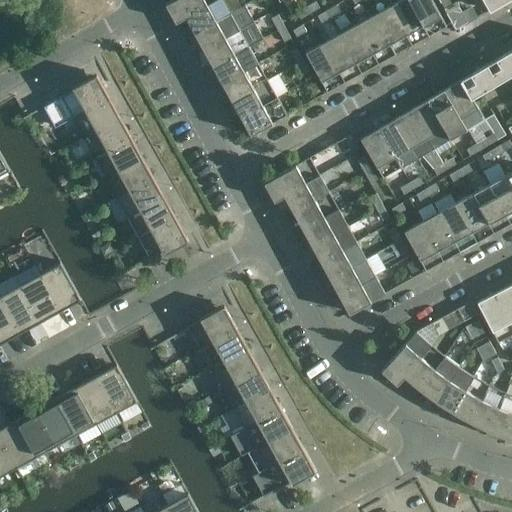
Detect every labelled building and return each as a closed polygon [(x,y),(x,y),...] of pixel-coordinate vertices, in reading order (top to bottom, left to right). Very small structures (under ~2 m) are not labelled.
[(178,19),(212,0),(171,0),(165,4),(176,22),(179,20),(178,19)] [(194,33),(230,13),(223,0),(212,0),(178,19),(179,20),(185,17),(194,33)] [(429,36),(408,0),(400,0),(390,6),(412,45),(429,36)] [(446,26),(431,0),(408,0),(429,36),(446,26)] [(508,0),(482,0),(489,11),(508,0)] [(319,8),(316,1),(306,7),(310,14),(319,8)] [(340,12),(336,5),(327,11),(331,17),(340,12)] [(412,45),(390,6),(373,15),(395,55),(412,45)] [(310,14),(306,7),(297,13),(300,19),(310,14)] [(468,23),(459,7),(446,14),(451,23),(456,31),(468,23)] [(331,17),(327,11),(317,16),(321,23),(331,17)] [(203,49),(239,30),(230,13),(194,33),(203,49)] [(284,27),(278,15),(271,19),(277,31),(284,27)] [(395,55),(373,15),(356,24),(378,64),(395,55)] [(378,64),(356,24),(340,34),(361,73),(378,64)] [(306,31),(302,25),(293,31),(297,37),(306,31)] [(291,39),(284,27),(277,31),(284,42),(291,39)] [(213,66),(249,46),(239,30),(203,49),(213,66)] [(361,73),(340,34),(322,43),(344,83),(361,73)] [(344,83),(322,43),(305,53),(327,92),(344,83)] [(222,83),(258,63),(249,46),(213,66),(222,83)] [(303,61),(296,49),(289,53),(296,64),(303,61)] [(511,74),(511,49),(487,65),(498,83),(511,74)] [(309,72),(303,61),(296,64),(302,76),(309,72)] [(231,100),(267,80),(258,63),(222,83),(231,100)] [(498,83),(487,65),(461,79),(472,98),(498,83)] [(109,97),(105,90),(96,74),(72,87),(74,90),(61,97),(61,98),(46,106),(57,126),(72,117),(109,97)] [(484,118),(472,98),(461,79),(444,90),(466,129),(484,118)] [(241,117),(277,97),(267,80),(231,100),(241,117)] [(322,95),(315,83),(308,86),(315,99),(322,95)] [(466,129),(444,90),(427,99),(450,138),(466,129)] [(503,101),(497,90),(488,95),(495,106),(503,101)] [(83,137),(120,117),(109,97),(72,117),(83,137)] [(250,135),(286,115),(277,97),(241,117),(250,135)] [(450,138),(427,99),(411,109),(433,148),(450,138)] [(509,111),(503,101),(495,106),(501,116),(509,111)] [(433,148),(411,109),(394,119),(417,158),(433,148)] [(506,135),(493,114),(485,120),(497,140),(506,135)] [(94,157),(131,137),(120,117),(83,137),(94,157)] [(417,158),(394,119),(378,129),(400,167),(417,158)] [(400,167),(378,129),(360,139),(360,140),(383,178),(400,167)] [(355,143),(351,134),(344,138),(351,150),(357,147),(355,143)] [(105,177),(142,157),(131,137),(94,157),(105,177)] [(489,145),(485,138),(475,144),(479,151),(489,145)] [(479,151),(475,144),(466,150),(470,156),(479,151)] [(505,151),(501,145),(492,150),(495,157),(505,151)] [(495,157),(492,150),(482,156),(486,162),(495,157)] [(9,171),(0,153),(0,175),(8,171),(9,171)] [(116,197),(153,177),(142,157),(105,177),(116,197)] [(277,198),(319,174),(310,157),(264,182),(274,201),(278,199),(277,198)] [(370,168),(364,157),(357,160),(364,172),(370,168)] [(456,164),(452,158),(442,163),(446,170),(456,164)] [(446,170),(442,163),(433,169),(437,176),(446,170)] [(472,171),(468,164),(458,170),(462,176),(472,171)] [(377,180),(370,168),(364,172),(371,184),(377,180)] [(462,176),(458,170),(449,175),(453,182),(462,176)] [(293,211),(329,191),(319,174),(277,198),(278,199),(284,195),(293,211)] [(511,223),(511,186),(506,175),(489,185),(510,224),(511,223)] [(127,217),(164,197),(153,177),(116,197),(127,217)] [(423,184),(419,177),(409,183),(413,189),(423,184)] [(413,189),(409,183),(400,188),(404,195),(413,189)] [(439,190),(435,184),(425,189),(429,196),(439,190)] [(510,224),(489,185),(472,194),(494,233),(510,224)] [(429,196),(425,189),(416,195),(420,201),(429,196)] [(302,228),(338,208),(329,191),(293,211),(302,228)] [(383,205),(376,194),(369,197),(376,209),(383,205)] [(494,233),(472,194),(455,203),(477,243),(494,233)] [(139,237),(175,217),(164,197),(127,217),(139,237)] [(405,210),(401,203),(391,209),(395,216),(405,210)] [(477,243),(455,203),(438,212),(460,252),(477,243)] [(389,217),(383,205),(376,209),(382,221),(389,217)] [(311,245),(347,225),(338,208),(302,228),(311,245)] [(460,252),(438,212),(421,222),(443,261),(460,252)] [(188,240),(179,225),(175,217),(139,237),(149,257),(150,258),(163,251),(164,253),(181,244),(182,243),(184,242),(188,240)] [(443,261),(421,222),(404,231),(426,271),(443,261)] [(321,262),(357,242),(347,225),(311,245),(321,262)] [(401,239),(395,227),(388,231),(394,243),(401,239)] [(408,251),(401,239),(394,243),(401,255),(408,251)] [(330,279),(366,259),(357,242),(321,262),(330,279)] [(339,295),(375,276),(366,259),(330,279),(339,295)] [(420,274),(413,261),(407,265),(414,277),(420,274)] [(76,293),(76,292),(60,262),(59,263),(59,264),(39,274),(60,311),(67,307),(65,303),(78,296),(76,293)] [(60,311),(39,274),(19,285),(40,322),(60,311)] [(349,313),(385,293),(375,276),(339,295),(349,313)] [(511,284),(495,293),(509,321),(511,326),(511,284)] [(40,322),(19,285),(0,296),(0,297),(20,333),(40,322)] [(65,303),(67,307),(80,300),(76,292),(76,293),(78,296),(65,303)] [(511,326),(509,321),(495,293),(477,302),(477,303),(491,330),(498,342),(511,334),(511,326)] [(0,344),(20,333),(0,297),(0,344)] [(478,314),(473,305),(471,301),(457,309),(464,322),(478,314)] [(237,328),(233,320),(224,305),(200,318),(201,321),(189,328),(189,329),(200,348),(237,328)] [(464,322),(457,309),(450,313),(457,326),(464,322)] [(484,333),(478,320),(465,327),(471,339),(484,333)] [(211,368),(248,348),(237,328),(200,348),(211,368)] [(404,376),(432,345),(416,331),(381,370),(397,384),(404,376)] [(496,354),(489,342),(476,349),(482,361),(496,354)] [(419,389),(445,357),(438,351),(432,345),(404,376),(411,382),(419,389)] [(222,388),(259,368),(248,348),(211,368),(222,388)] [(435,401),(459,367),(451,361),(445,357),(419,389),(429,396),(435,401)] [(504,370),(497,358),(491,361),(497,373),(504,370)] [(116,364),(103,372),(105,376),(118,369),(120,372),(116,364)] [(452,412),(473,376),(466,371),(459,367),(435,401),(445,407),(452,412)] [(233,408),(270,388),(259,368),(222,388),(233,408)] [(137,402),(120,372),(118,369),(105,376),(103,372),(95,376),(116,413),(136,402),(137,402)] [(116,413),(95,376),(76,387),(78,391),(96,424),(116,413)] [(470,421),(489,385),(484,382),(473,376),(452,412),(462,417),(470,421)] [(488,430),(505,393),(496,388),(489,385),(470,421),(481,427),(488,430)] [(96,424),(78,391),(76,387),(56,398),(76,435),(96,424)] [(244,428),(281,408),(270,388),(233,408),(244,428)] [(507,438),(511,423),(511,395),(505,393),(488,430),(495,434),(507,438)] [(76,435),(56,398),(36,409),(38,413),(56,446),(76,435)] [(255,448),(292,428),(281,408),(244,428),(229,437),(240,457),(255,448)] [(56,446),(38,413),(36,409),(16,420),(36,457),(56,446)] [(36,457),(16,420),(0,428),(0,438),(16,468),(36,457)] [(266,468),(303,448),(292,428),(255,448),(266,468)] [(0,476),(16,468),(0,438),(0,476)] [(316,471),(307,455),(303,448),(266,468),(251,477),(261,496),(262,497),(278,489),(290,482),(292,484),(316,471)] [(197,511),(187,493),(186,494),(187,495),(167,506),(170,511),(197,511)]
